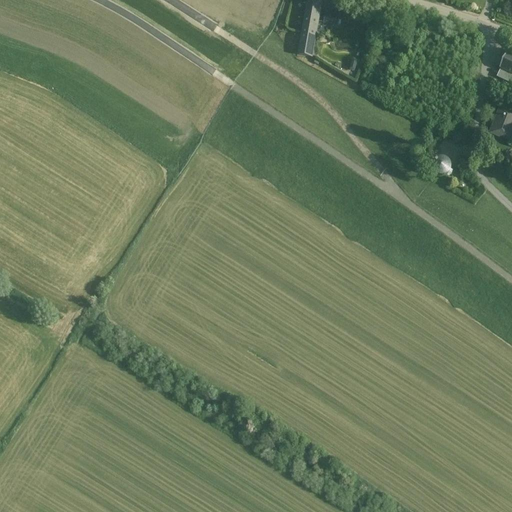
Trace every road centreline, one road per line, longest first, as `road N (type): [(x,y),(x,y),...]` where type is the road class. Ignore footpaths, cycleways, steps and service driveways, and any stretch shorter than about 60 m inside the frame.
road 1 (track): [(171,0),(318,98),(410,207)]
road 2 (unclassified): [(491,28),(476,147),(482,176),(511,210)]
